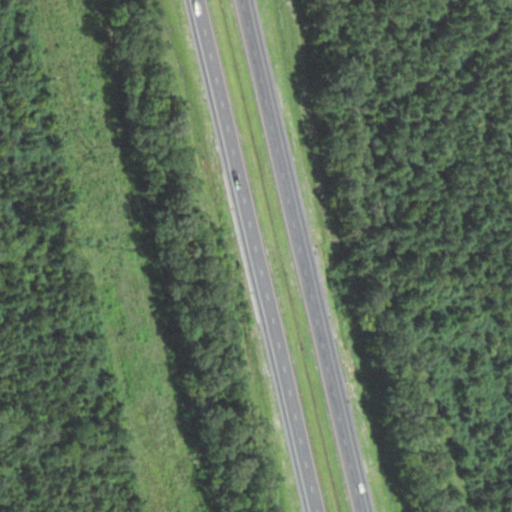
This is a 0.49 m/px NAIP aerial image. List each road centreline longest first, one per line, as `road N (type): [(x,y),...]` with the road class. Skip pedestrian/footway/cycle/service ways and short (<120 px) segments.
road 1 (motorway): [(197,0),(316,511)]
road 2 (motorway): [(361,511),(242,0)]
